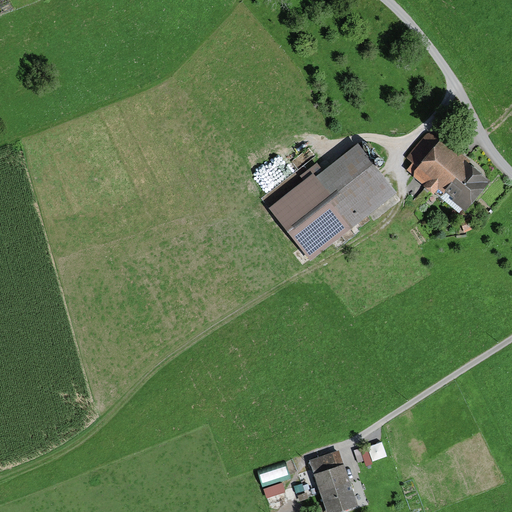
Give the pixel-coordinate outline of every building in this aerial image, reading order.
[(440,141),(428,131),(406,158),(412,164),(407,170),(412,175),(411,176),(433,195),(435,193),(440,198),(468,164),(470,162),(442,139),(440,141)] [(369,142),(368,142),(367,142),(366,142),(365,143),(365,144),(364,145),(364,146),(364,147),(364,148),(365,149),(366,150),(367,150),(368,151),(369,151),(370,150),(371,150),(372,149),(372,148),(373,147),(373,146),(372,145),(372,144),(371,143),(370,142),(369,142)] [(395,192),(359,144),(324,171),(319,165),(310,171),(314,178),(274,208),(311,258),(395,192)] [(374,149),(373,149),(372,149),(371,150),(371,151),(370,151),(370,152),(370,153),(370,154),(370,155),(371,156),(371,157),(372,157),(373,158),(374,158),(375,157),(376,157),(377,156),(378,155),(378,154),(378,153),(378,152),(378,151),(377,151),(376,150),(375,149),(374,149)] [(382,157),(381,157),(379,157),(378,157),(377,158),(376,159),(376,160),(375,161),(375,162),(376,163),(377,164),(378,165),(379,165),(380,165),(381,165),(382,165),(383,164),(384,163),(384,161),(384,160),(383,159),(383,158),(382,157)] [(490,183),(468,164),(440,198),(459,213),(461,210),(465,213),(490,183)] [(369,445),(375,460),(388,456),(383,440),(369,445)] [(368,446),(359,451),(366,465),(375,461),(368,446)] [(332,511),(358,503),(344,461),(343,462),(339,449),(309,458),(327,511),(332,511)] [(281,483),(262,490),(268,508),(288,501),(281,483)] [(303,493),(295,495),(297,503),(305,500),(303,493)]
